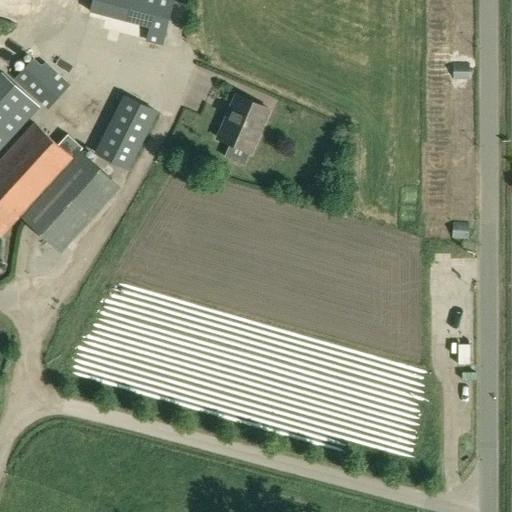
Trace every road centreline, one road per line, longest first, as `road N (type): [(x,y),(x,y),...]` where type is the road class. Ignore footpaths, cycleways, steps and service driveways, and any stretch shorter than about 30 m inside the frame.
road 1 (unclassified): [(487,228),(489,511)]
road 2 (unclassified): [(487,228),(488,0)]
